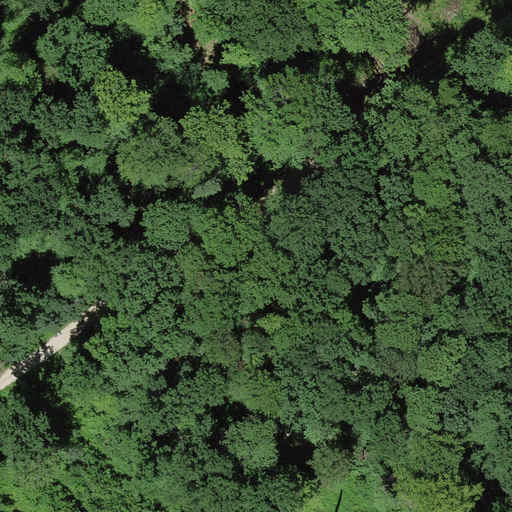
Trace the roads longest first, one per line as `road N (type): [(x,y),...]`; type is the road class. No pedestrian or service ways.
road 1 (track): [(0,378),(307,159),(359,110),(511,17)]
road 2 (track): [(511,155),(307,159)]
